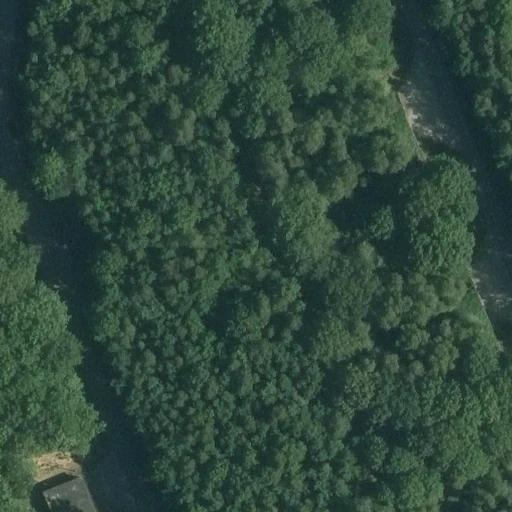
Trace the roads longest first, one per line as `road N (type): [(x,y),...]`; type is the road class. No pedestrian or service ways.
road 1 (unknown): [(149,511),(11,162),(0,154)]
road 2 (unknown): [(420,0),(511,204)]
